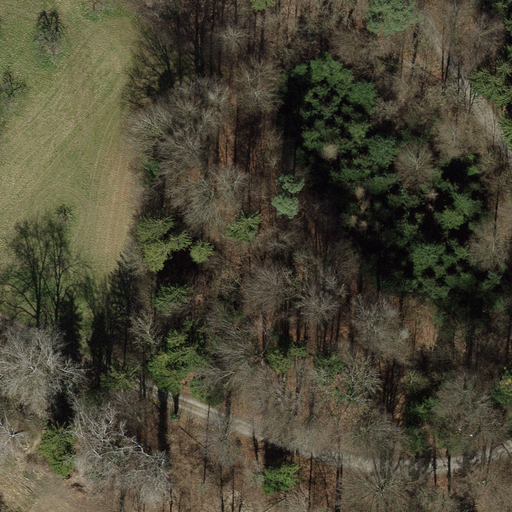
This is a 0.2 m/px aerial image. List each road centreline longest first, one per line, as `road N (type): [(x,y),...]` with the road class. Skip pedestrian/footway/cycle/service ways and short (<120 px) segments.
road 1 (track): [(0,317),(284,452),(395,469),(451,466),(511,442)]
road 2 (track): [(511,148),(415,0)]
